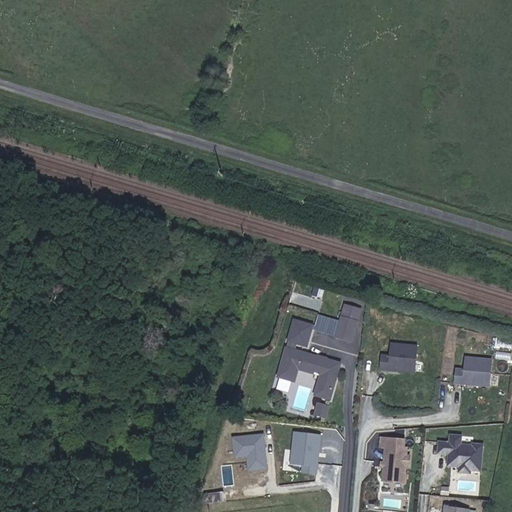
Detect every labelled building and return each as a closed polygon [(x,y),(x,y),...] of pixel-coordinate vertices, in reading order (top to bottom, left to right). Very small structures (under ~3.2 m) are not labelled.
[(309,347),(317,324),(296,317),(288,340),(309,347)] [(355,350),(360,331),(345,327),(339,346),(355,350)] [(391,354),(382,353),(381,370),(418,372),(420,343),(392,341),(391,354)] [(456,383),(492,386),(494,357),(466,355),(465,367),(457,367),(456,383)] [(321,367),(290,358),(282,386),(297,390),(300,378),(315,382),(316,380),(324,382),(318,404),(333,408),(343,373),(329,369),(328,371),(320,369),(321,367)] [(325,425),(328,414),(319,412),(316,423),(325,425)] [(303,472),(320,474),(323,433),(294,430),(291,463),(304,464),(303,472)] [(266,432),(234,435),(235,457),(248,456),(249,470),(269,468),(266,432)] [(459,470),(483,472),(486,443),(464,441),(464,434),(451,433),(450,440),(439,439),(438,453),(448,454),(447,465),(459,466),(459,470)] [(407,446),(407,437),(381,435),(381,446),(385,447),(383,482),(408,483),(411,447),(407,446)]
